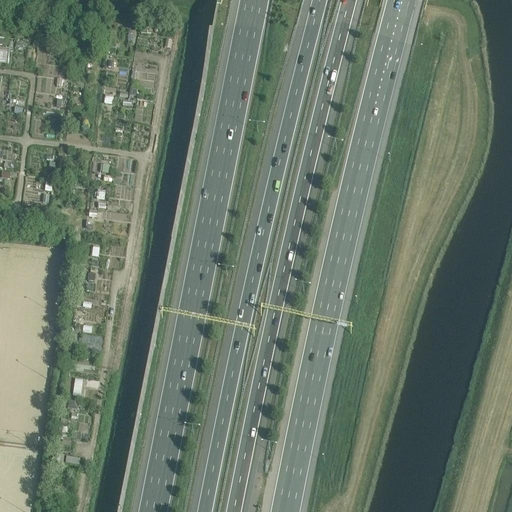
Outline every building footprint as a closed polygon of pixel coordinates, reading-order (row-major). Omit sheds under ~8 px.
[(105,97),(105,105),(114,106),(114,97),(105,97)] [(116,124),(115,134),(132,137),(133,125),(125,124),(125,125),(116,124)] [(106,201),(107,190),(100,189),(98,200),(106,201)] [(73,373),(95,374),(96,360),(74,359),(73,373)] [(75,379),(73,396),(81,397),(83,380),(75,379)]
